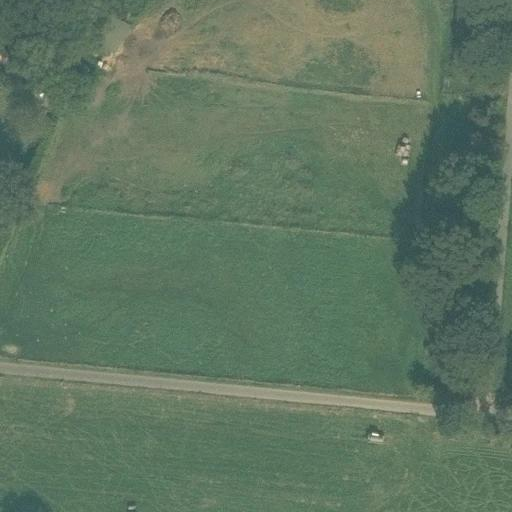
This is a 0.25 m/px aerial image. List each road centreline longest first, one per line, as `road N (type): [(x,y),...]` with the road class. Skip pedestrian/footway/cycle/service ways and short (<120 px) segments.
road 1 (track): [(482,415),(0,370)]
road 2 (track): [(482,415),(511,66)]
